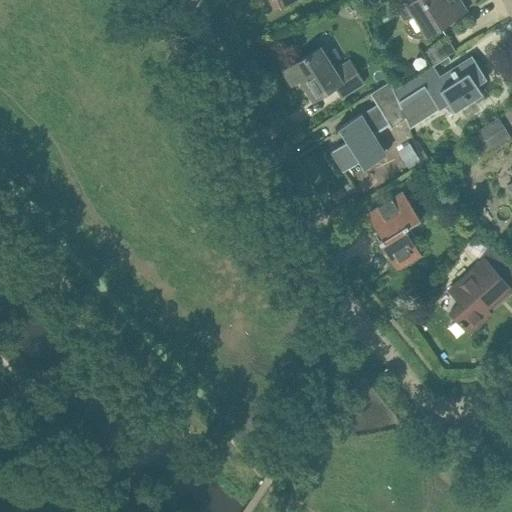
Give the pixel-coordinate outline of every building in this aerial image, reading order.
[(409,0),(396,8),(404,21),(403,25),(405,29),(407,32),(411,35),(416,37),(421,37),(426,35),(427,37),(466,11),(458,0),(454,0),(447,5),(444,0),(409,0)] [(447,37),(424,52),(432,65),(455,50),(447,37)] [(335,85),(342,96),(363,83),(349,60),(334,70),(320,47),(283,70),(292,84),(293,84),(293,83),(300,78),(313,99),(335,85)] [(448,103),(453,112),(482,94),(477,85),(487,79),(472,55),(426,84),(421,76),(432,70),(430,67),(407,82),(394,90),(401,109),(427,92),(438,109),(448,103)] [(390,124),(391,125),(404,118),(401,109),(394,90),(390,81),(372,92),(378,103),(390,124)] [(346,141),(330,151),(343,171),(359,161),(363,168),(380,158),(387,154),(374,134),(390,124),(378,103),(361,113),(361,112),(354,116),(338,127),(339,129),(346,141)] [(469,138),(480,156),(510,137),(498,119),(469,138)] [(419,218),(402,191),(367,213),(384,240),(380,242),(394,264),(417,249),(404,227),(419,218)] [(481,258),(489,248),(468,236),(460,246),(481,258)] [(501,261),(493,251),(450,289),(461,302),(450,311),(469,332),(490,314),(485,308),(509,287),(493,268),(501,261)]
